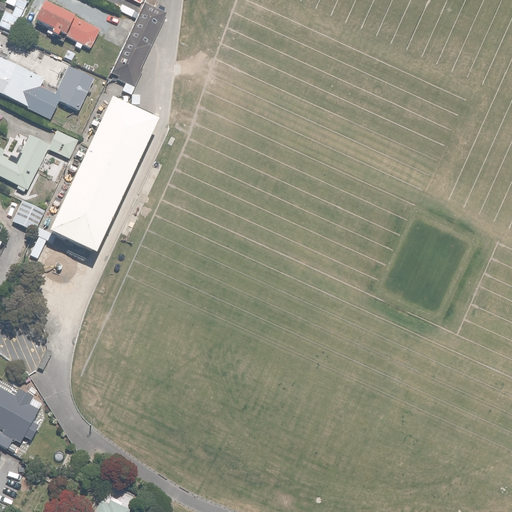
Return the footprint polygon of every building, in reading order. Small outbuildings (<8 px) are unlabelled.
[(0,0),(0,12),(2,14),(0,17),(0,30),(10,35),(20,12),(25,0),(0,0)] [(56,10),(39,3),(30,23),(48,31),(47,35),(55,39),(57,35),(73,42),(71,47),(79,51),(82,46),(89,50),(98,29),(56,10)] [(141,70),(167,15),(145,4),(111,75),(118,79),(117,81),(135,89),(143,71),(141,70)] [(41,62),(45,53),(14,39),(6,58),(31,69),(35,60),(41,62)] [(0,95),(27,108),(25,112),(47,121),(56,102),(74,110),(89,75),(65,64),(51,96),(38,90),(43,79),(4,62),(0,60),(0,95)] [(154,128),(112,107),(50,241),(94,261),(154,128)] [(44,151),(68,161),(77,142),(53,131),(47,145),(44,151)] [(25,195),(44,151),(47,145),(26,136),(16,157),(2,151),(0,149),(0,178),(1,179),(15,185),(13,190),(25,195)] [(11,223),(34,234),(44,212),(21,201),(11,223)] [(47,351),(42,360),(38,369),(43,371),(47,362),(52,354),(47,351)] [(21,437),(29,440),(40,416),(32,412),(36,404),(4,390),(0,387),(0,447),(4,449),(9,439),(18,443),(21,437)] [(133,501),(105,488),(94,511),(128,511),(133,501)]
